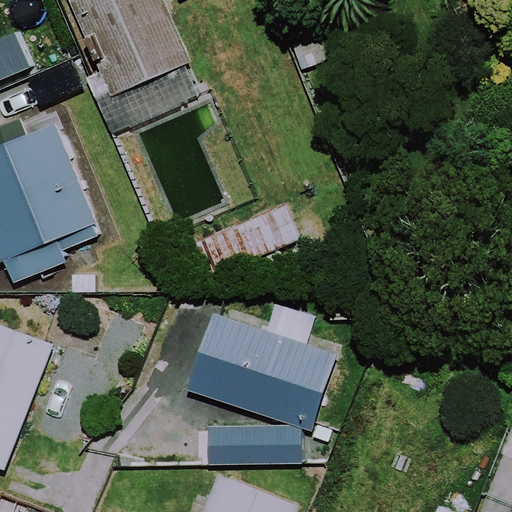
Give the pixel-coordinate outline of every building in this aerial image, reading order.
[(82,0),(123,91),(194,59),(170,7),(185,0),(82,0)] [(59,128),(0,152),(0,259),(4,258),(15,284),(71,261),(66,248),(102,233),(59,128)] [(302,240),(287,205),(197,245),(212,279),(302,240)] [(376,321),(375,295),(329,296),(329,321),(376,321)] [(317,318),(280,307),(271,336),(211,317),(188,391),(317,431),(339,359),(307,349),(317,318)] [(55,345),(0,324),(0,467),(8,471),(55,345)] [(511,431),(491,488),(511,495),(511,431)] [(297,511),(298,510),(221,480),(208,511),(297,511)] [(468,511),(474,498),(451,490),(444,508),(439,505),(436,511),(468,511)]
